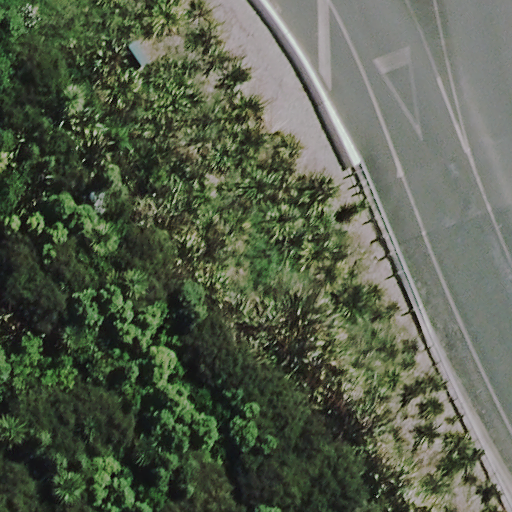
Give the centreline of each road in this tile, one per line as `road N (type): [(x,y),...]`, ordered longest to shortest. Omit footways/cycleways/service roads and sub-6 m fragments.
road 1 (tertiary): [(487,244),(375,0)]
road 2 (tertiary): [(470,0),(487,244)]
